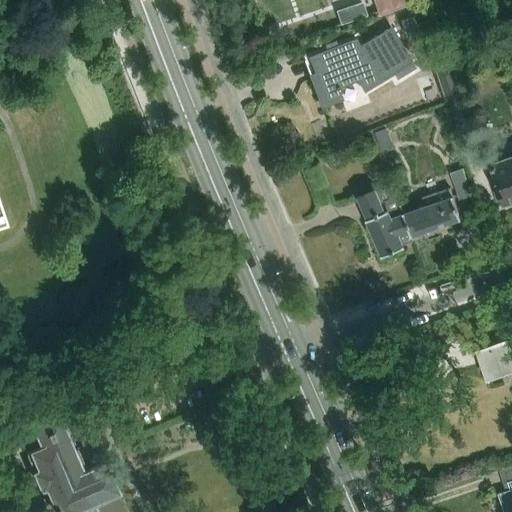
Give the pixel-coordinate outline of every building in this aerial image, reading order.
[(409,10),(405,0),(372,0),(379,20),(409,10)] [(366,15),(362,2),(336,10),(341,23),(366,15)] [(418,33),(413,16),(401,20),(407,37),(418,33)] [(365,90),(381,80),(412,62),(393,29),(361,47),(357,39),(305,59),(322,104),(342,97),(339,90),(341,89),(340,86),(358,79),(365,90)] [(458,85),(452,66),(437,71),(443,90),(458,85)] [(387,128),(376,132),(383,150),(394,146),(387,128)] [(372,134),(364,137),(369,148),(376,145),(372,134)] [(511,156),(494,163),(501,183),(497,185),(498,187),(496,190),(499,200),(503,201),(504,203),(511,200),(511,156)] [(466,176),(454,181),(460,199),(473,194),(466,176)] [(367,192),(359,196),(369,220),(368,220),(382,254),(404,245),(403,243),(412,239),(413,236),(404,212),(403,212),(391,183),(367,192)] [(426,204),(404,212),(413,236),(412,239),(426,234),(425,230),(460,217),(449,187),(423,197),(426,204)] [(511,338),(478,350),(488,381),(511,372),(511,338)] [(104,467),(102,464),(87,470),(78,448),(75,449),(63,421),(72,417),(63,396),(17,415),(23,430),(34,425),(43,446),(26,453),(41,489),(46,486),(57,511),(127,511),(108,466),(104,467)] [(511,511),(511,464),(499,469),(500,471),(501,471),(505,481),(511,479),(511,487),(498,492),(504,511),(511,511)]
